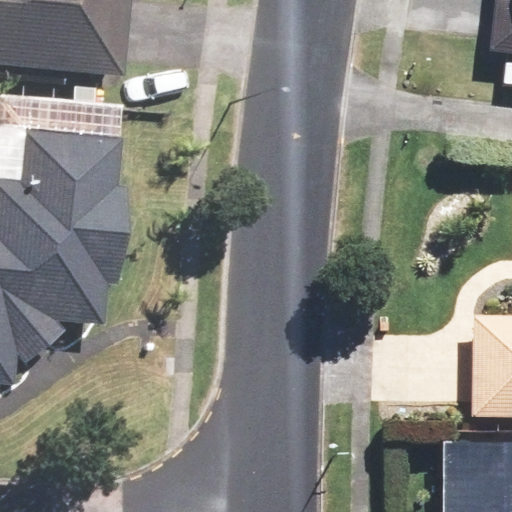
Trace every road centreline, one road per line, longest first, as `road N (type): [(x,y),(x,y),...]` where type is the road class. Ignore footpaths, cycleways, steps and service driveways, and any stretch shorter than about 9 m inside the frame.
road 1 (residential): [(309,0),(270,297),(255,511)]
road 2 (unknown): [(297,91),(511,121)]
